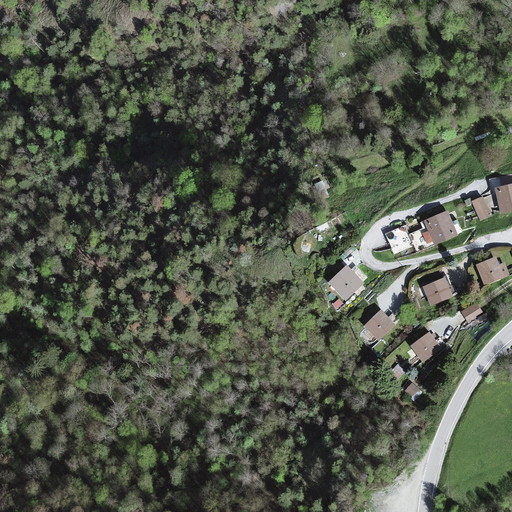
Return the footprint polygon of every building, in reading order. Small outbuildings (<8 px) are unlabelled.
[(322,180),(314,184),(321,199),(330,196),(322,180)] [(511,186),(495,192),(502,217),(511,213),(511,186)] [(484,199),(473,204),(481,223),(492,218),(484,199)] [(448,214),(426,223),(435,247),(458,238),(448,214)] [(496,259),(476,268),(485,288),(505,280),(496,259)] [(346,268),(327,286),(345,304),(364,286),(346,268)] [(445,281),(424,291),(432,309),(453,299),(445,281)] [(473,306),(462,314),(471,327),(482,320),(473,306)] [(381,312),(364,329),(379,344),(396,328),(381,312)] [(429,335),(411,349),(424,366),(442,352),(429,335)] [(406,388),(415,396),(422,388),(413,380),(406,388)]
